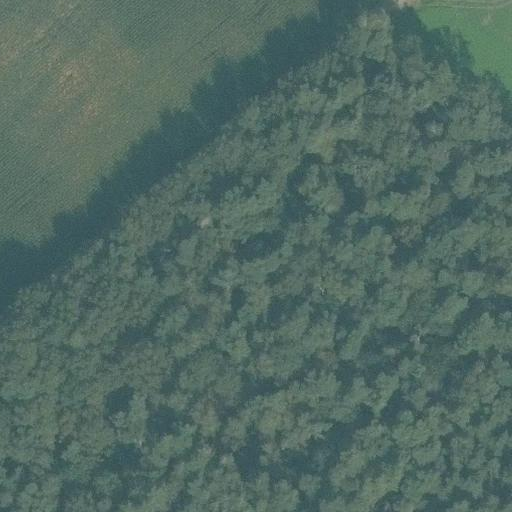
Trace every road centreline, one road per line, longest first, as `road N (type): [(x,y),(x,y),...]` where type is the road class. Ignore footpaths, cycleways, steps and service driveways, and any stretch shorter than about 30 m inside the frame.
road 1 (track): [(0,320),(395,0)]
road 2 (track): [(43,283),(333,511)]
